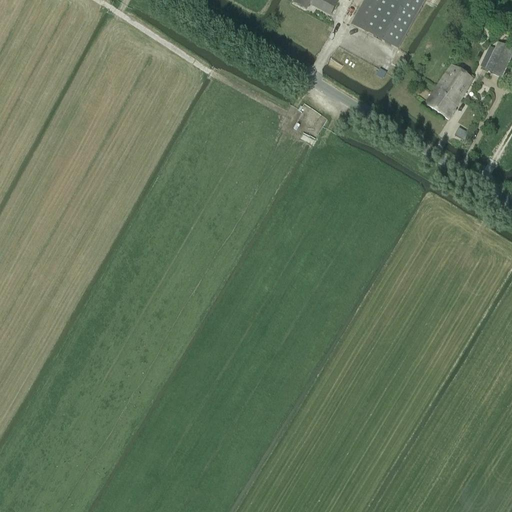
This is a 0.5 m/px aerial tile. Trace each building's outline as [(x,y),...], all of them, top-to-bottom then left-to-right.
[(330,16),(337,3),(331,0),(295,0),(294,3),(306,10),(311,2),(331,13),(330,15),(330,16)] [(398,51),(427,0),(365,0),(351,24),(398,51)] [(498,79),(511,52),(500,46),(486,73),(498,79)] [(445,76),(438,85),(441,87),(462,99),(465,94),(473,79),(451,66),(449,69),(445,76)] [(380,71),(376,77),(383,80),(386,74),(380,71)] [(441,87),(438,85),(434,91),(427,103),(425,106),(449,121),(462,99),(441,87)] [(455,136),(464,141),(467,134),(459,130),(455,136)]
